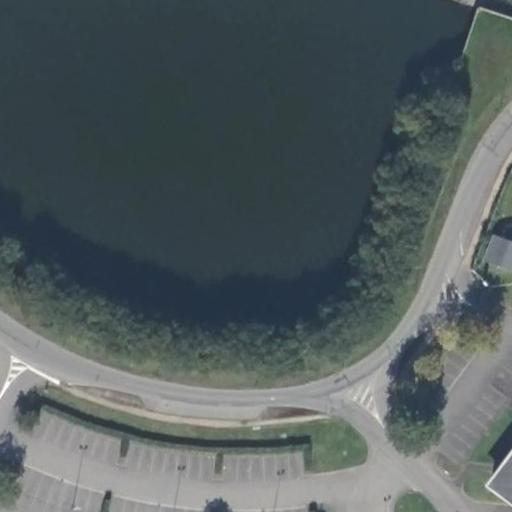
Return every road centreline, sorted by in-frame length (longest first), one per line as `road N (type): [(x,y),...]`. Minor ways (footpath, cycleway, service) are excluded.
road 1 (unclassified): [(0,325),(75,367),(130,384),(197,398),(318,392)]
road 2 (unclassified): [(434,285),(492,150),(511,125)]
